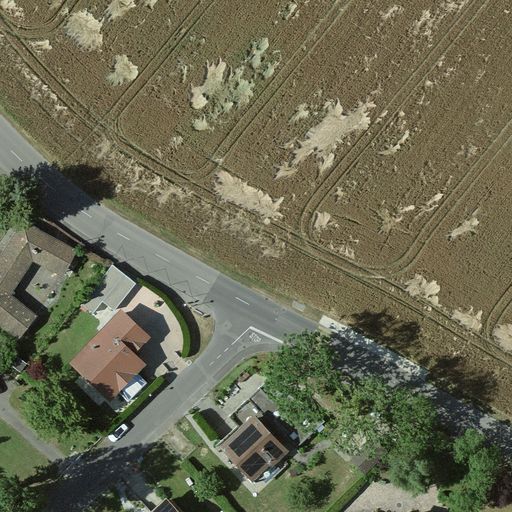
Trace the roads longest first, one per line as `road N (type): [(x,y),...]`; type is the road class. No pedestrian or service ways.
road 1 (tertiary): [(0,138),(71,203),(264,313)]
road 2 (residential): [(264,313),(57,511)]
road 3 (tertiary): [(264,313),(511,444)]
